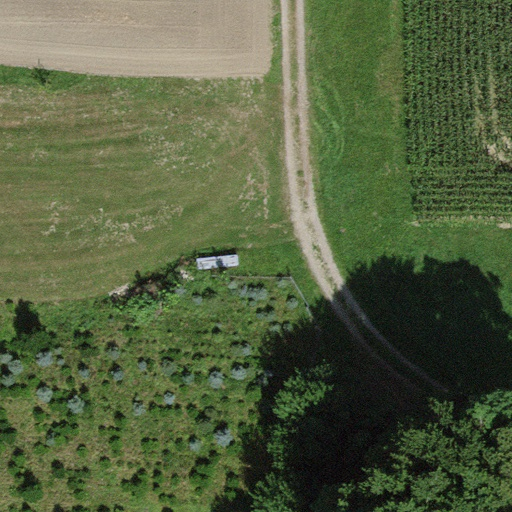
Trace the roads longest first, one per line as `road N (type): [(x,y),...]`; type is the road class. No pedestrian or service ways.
road 1 (track): [(356,337),(302,168),(295,0)]
road 2 (track): [(356,337),(511,445)]
